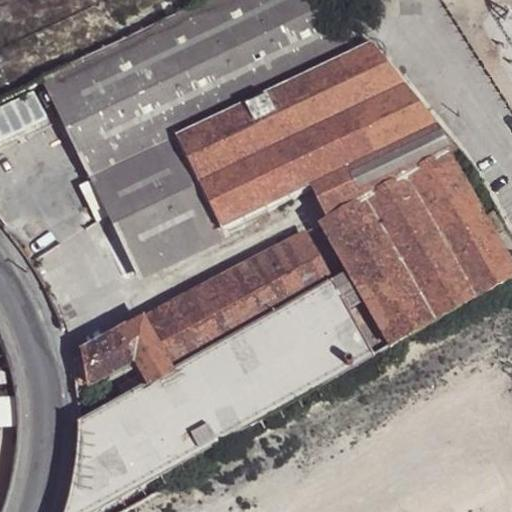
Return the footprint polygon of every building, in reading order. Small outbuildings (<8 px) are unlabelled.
[(176,0),(0,75),(0,124),(246,26),(260,46),(345,6),(340,0),(176,0)] [(176,142),(220,234),(311,191),(441,128),(374,45),(354,54),(176,142)] [(0,176),(26,217),(137,164),(116,123),(0,176)] [(441,128),(311,191),(329,223),(450,156),(450,158),(460,151),(441,128)] [(511,282),(511,266),(450,158),(450,156),(329,223),(321,229),(347,276),(367,311),(390,351),(511,282)] [(347,276),(332,284),(352,320),(367,311),(347,276)] [(155,319),(73,364),(79,400),(94,393),(93,387),(137,363),(151,388),(82,427),(78,427),(78,444),(77,457),(75,474),(71,494),(66,511),(124,511),(293,418),(380,369),(352,320),(332,284),(330,285),(184,369),(155,319)] [(511,327),(414,386),(486,505),(511,489),(511,327)] [(430,511),(375,416),(196,511),(430,511)]
